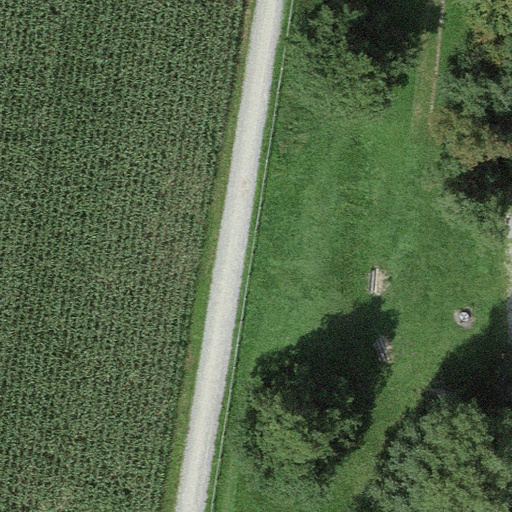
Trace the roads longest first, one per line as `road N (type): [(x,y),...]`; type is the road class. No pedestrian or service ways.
road 1 (track): [(193,511),(272,0)]
road 2 (track): [(441,0),(428,128)]
